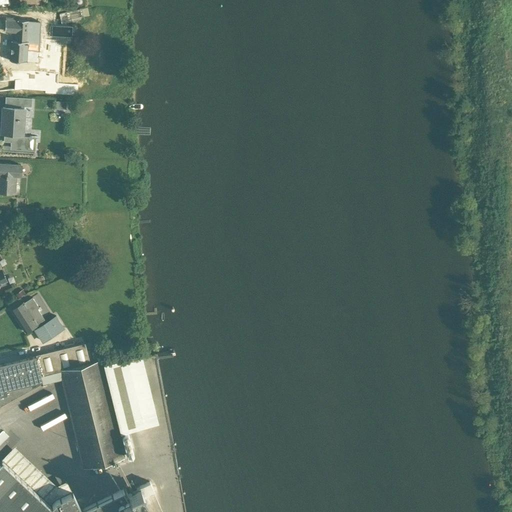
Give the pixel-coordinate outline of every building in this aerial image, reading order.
[(85,20),(84,8),(51,9),(51,16),(51,20),(70,19),(70,21),(85,20)] [(10,60),(27,61),(28,40),(27,40),(28,20),(17,19),(17,20),(5,19),(4,31),(16,31),(16,40),(11,40),(10,60)] [(32,97),(18,97),(17,108),(3,107),(2,122),(5,122),(3,151),(35,153),(35,137),(22,136),(23,121),(22,121),(22,108),(24,108),(24,105),(31,106),(32,97)] [(0,191),(7,192),(14,193),(15,174),(20,175),(21,164),(0,163),(0,191)] [(23,225),(35,226),(36,217),(23,216),(23,225)] [(23,301),(11,309),(25,331),(44,319),(37,308),(39,307),(32,297),(24,302),(23,301)] [(56,314),(34,329),(42,342),(65,328),(56,314)] [(60,370),(90,364),(85,343),(36,355),(41,375),(60,370)] [(142,354),(103,363),(120,432),(158,423),(142,354)] [(29,382),(41,379),(41,375),(36,355),(29,356),(0,363),(0,404),(30,387),(29,382)] [(90,364),(60,370),(83,466),(122,456),(100,362),(90,364)] [(0,511),(145,511),(139,497),(154,490),(149,480),(139,485),(139,484),(135,485),(133,481),(125,485),(126,487),(104,497),(104,499),(81,510),(68,482),(58,486),(16,446),(3,460),(1,458),(0,458),(0,444),(9,435),(3,429),(0,431),(0,511)] [(134,431),(124,432),(125,446),(135,446),(135,453),(141,453),(140,432),(135,432),(134,431)]
